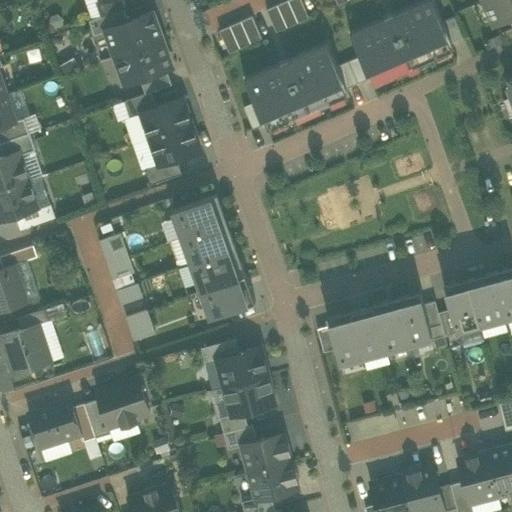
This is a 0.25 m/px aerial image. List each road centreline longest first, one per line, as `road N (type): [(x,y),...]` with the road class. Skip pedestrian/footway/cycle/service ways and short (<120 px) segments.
road 1 (residential): [(285,310),(472,255),(442,173)]
road 2 (residential): [(442,173),(413,91),(235,166)]
road 3 (residential): [(174,0),(235,166)]
road 4 (residential): [(285,310),(327,458)]
road 5 (residential): [(327,458),(475,421)]
road 6 (residential): [(235,166),(285,310)]
